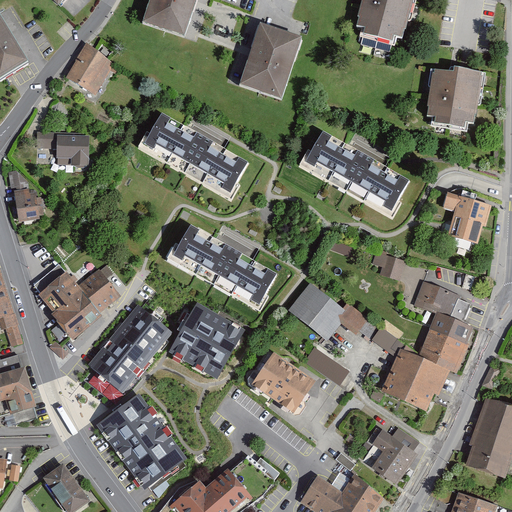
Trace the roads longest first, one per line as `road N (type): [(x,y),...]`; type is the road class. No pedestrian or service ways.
road 1 (unclassified): [(0,221),(62,412),(127,511)]
road 2 (residential): [(0,137),(108,0)]
road 3 (unclassified): [(441,446),(511,299)]
